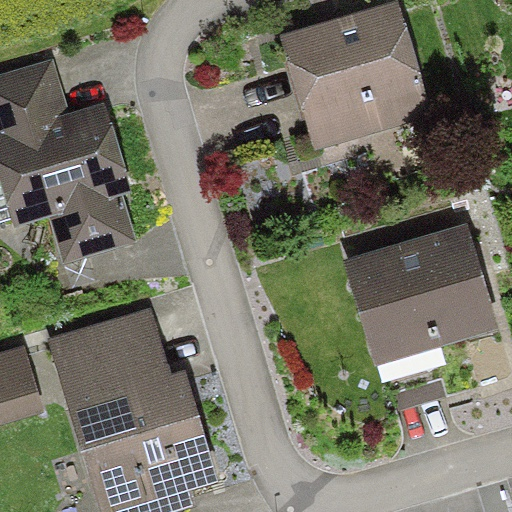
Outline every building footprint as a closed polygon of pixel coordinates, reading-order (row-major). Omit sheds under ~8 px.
[(288,55),(289,61),(307,120),(357,105),(363,127),(417,111),(388,15),(339,29),(333,34),(333,41),(288,55)] [(0,223),(48,209),(63,257),(121,239),(107,191),(116,189),(94,116),(51,129),(34,72),(0,82),(0,150),(7,174),(0,176),(0,223)] [(418,323),(423,343),(482,325),(456,238),(350,270),(370,338),(418,323)] [(204,479),(175,383),(146,392),(126,325),(49,348),(59,382),(78,376),(85,400),(74,403),(100,489),(128,481),(135,501),(146,507),(158,509),(167,507),(175,501),(181,494),(184,485),(204,479)] [(0,405),(22,399),(11,361),(0,364),(0,405)]
